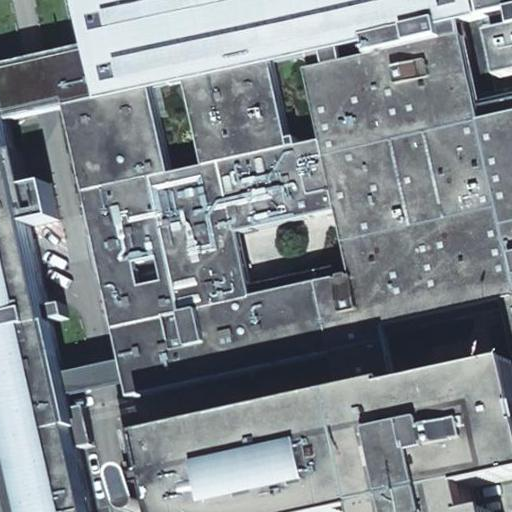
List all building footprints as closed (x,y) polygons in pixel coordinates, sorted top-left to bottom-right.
[(484,19),(479,0),(82,0),(93,48),(104,100),(70,108),(90,197),(331,143),(315,72),(451,43),(447,27),(484,19)] [(511,0),(479,0),(484,19),(511,12),(511,0)] [(511,102),(484,108),(468,40),(451,43),(315,72),(331,143),(90,197),(132,383),(336,339),(350,400),(156,442),(160,463),(164,483),(156,485),(156,483),(155,481),(154,480),(154,479),(153,478),(152,478),(152,477),(151,477),(150,476),(149,476),(148,476),(146,476),(144,476),(142,477),(141,477),(140,478),(139,478),(137,479),(137,480),(136,481),(135,483),(135,484),(135,485),(135,487),(140,511),(160,511),(161,511),(161,510),(161,509),(161,508),(158,493),(166,492),(170,511),(362,511),(369,511),(479,511),(474,488),(511,479),(511,102)] [(93,48),(0,68),(0,76),(9,121),(70,108),(104,100),(93,48)] [(0,511),(95,511),(82,452),(73,410),(54,323),(70,319),(67,305),(51,309),(33,227),(61,221),(53,185),(25,191),(9,121),(0,76),(0,511)] [(87,407),(73,410),(82,452),(96,449),(87,407)] [(133,511),(170,511),(166,492),(158,493),(161,508),(161,509),(161,510),(161,511),(160,511),(140,511),(135,487),(135,485),(135,484),(135,483),(136,481),(137,480),(137,479),(139,478),(140,478),(141,477),(142,477),(144,476),(146,476),(148,476),(149,476),(150,476),(151,477),(152,477),(152,478),(153,478),(154,479),(154,480),(155,481),(156,483),(156,485),(164,483),(160,463),(124,471),(133,511)]
